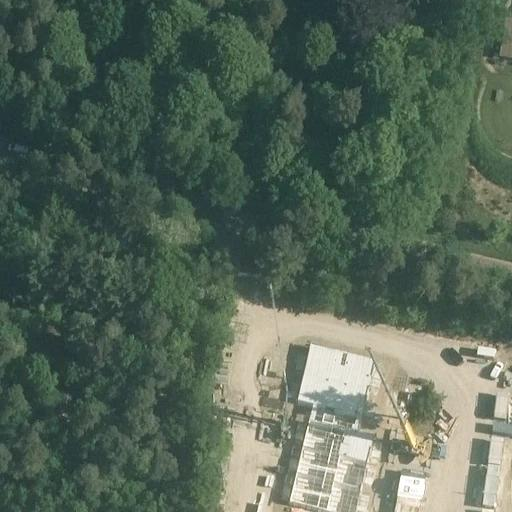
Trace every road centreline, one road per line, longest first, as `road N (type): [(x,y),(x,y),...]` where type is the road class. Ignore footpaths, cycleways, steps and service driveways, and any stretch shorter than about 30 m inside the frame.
road 1 (secondary): [(0,155),(511,280)]
road 2 (residential): [(237,511),(247,431),(243,376),(256,324),(346,337),(487,374)]
